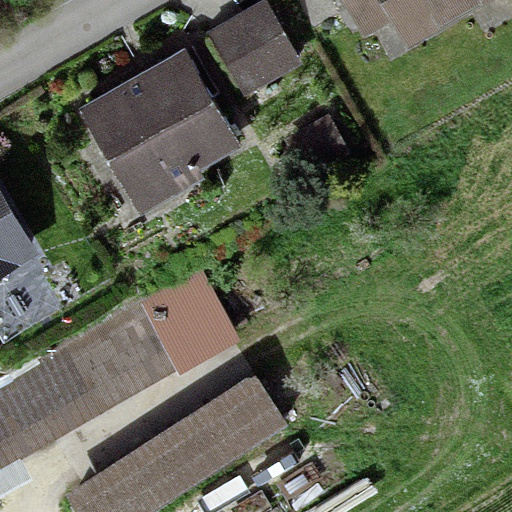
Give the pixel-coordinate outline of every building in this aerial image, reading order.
[(352,0),(365,22),(392,6),(407,32),(462,0),(352,0)] [(214,32),(245,85),(294,56),(264,4),(214,32)] [(232,140),(182,51),(86,106),(137,194),(232,140)] [(328,118),(293,138),(311,169),(346,149),(328,118)] [(0,279),(2,279),(7,258),(27,247),(0,200),(0,279)] [(0,460),(229,333),(192,266),(0,376),(0,460)] [(142,511),(283,421),(260,384),(77,503),(82,511),(142,511)]
